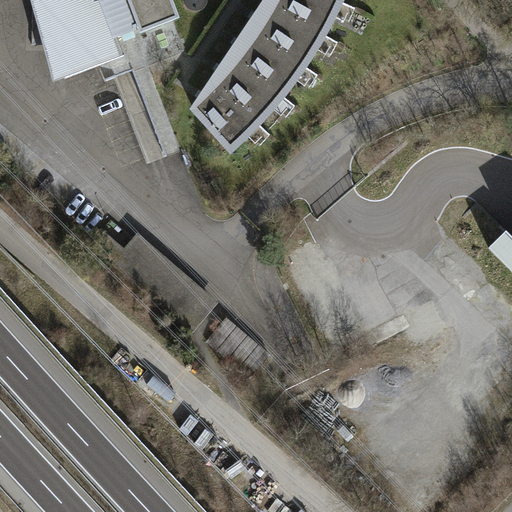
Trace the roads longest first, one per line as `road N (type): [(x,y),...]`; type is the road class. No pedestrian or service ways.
road 1 (unclassified): [(0,198),(315,511)]
road 2 (motorway): [(151,511),(0,347)]
